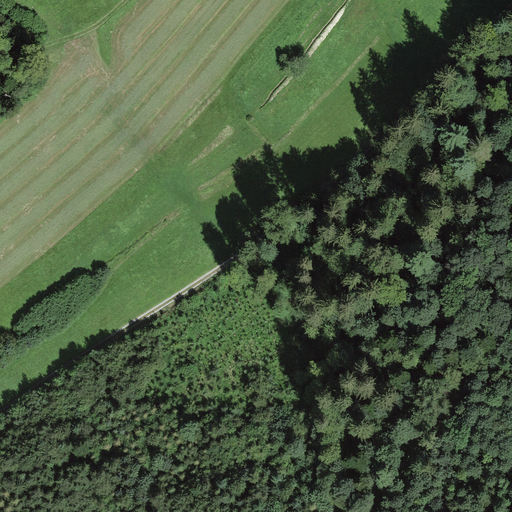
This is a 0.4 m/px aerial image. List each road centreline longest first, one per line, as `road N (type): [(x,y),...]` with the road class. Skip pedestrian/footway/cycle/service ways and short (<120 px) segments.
road 1 (track): [(511,7),(347,157),(0,416)]
road 2 (track): [(511,310),(470,383),(368,511)]
